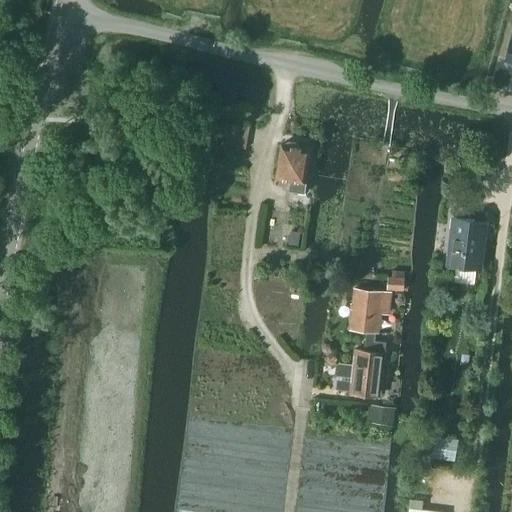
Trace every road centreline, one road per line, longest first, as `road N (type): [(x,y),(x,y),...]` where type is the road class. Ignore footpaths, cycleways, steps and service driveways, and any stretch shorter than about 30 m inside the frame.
road 1 (unclassified): [(511,117),(59,16)]
road 2 (unclassified): [(0,269),(59,16)]
